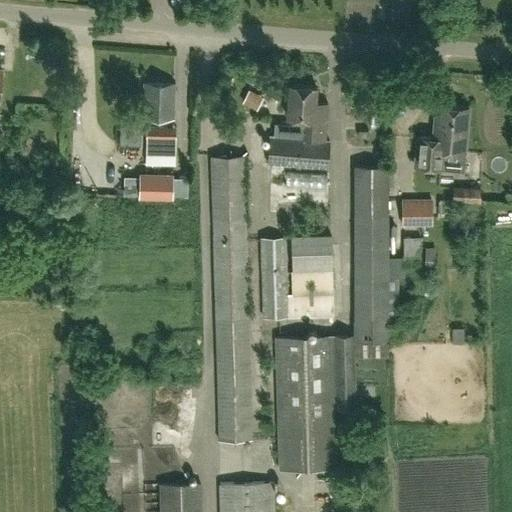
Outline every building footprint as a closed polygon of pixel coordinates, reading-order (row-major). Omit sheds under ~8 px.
[(173,118),(174,83),(144,83),(143,117),(173,118)] [(327,169),(330,141),(324,140),(328,104),(315,103),(316,86),(290,84),(287,118),(303,119),(303,125),(275,123),(274,136),(270,136),(268,164),(327,169)] [(464,152),(468,107),(436,104),(433,138),(417,136),(415,166),(442,169),(444,150),(464,152)] [(175,128),(167,128),(145,127),(145,139),(146,139),(146,154),(175,155),(175,140),(175,128)] [(219,441),(252,440),(244,155),(211,156),(219,441)] [(388,356),(388,166),(355,166),(355,335),(276,337),(279,470),(336,469),(334,408),(356,408),(354,356),(388,356)] [(295,207),(333,208),(334,174),(296,173),(295,207)] [(145,195),(188,196),(188,175),(171,175),(171,177),(146,176),(145,195)] [(432,200),(403,200),(403,224),(432,224),(432,200)] [(158,244),(178,245),(179,216),(158,215),(158,244)] [(262,318),(288,317),(333,317),(332,270),(331,235),(289,236),(292,270),(287,270),(286,238),(259,238),(262,318)] [(404,237),(403,265),(420,265),(420,237),(404,237)] [(195,254),(160,254),(160,284),(195,284),(195,254)] [(136,257),(135,267),(152,268),(152,257),(136,257)] [(124,285),(154,285),(154,272),(124,272),(124,285)] [(191,433),(192,404),(159,404),(159,433),(191,433)] [(159,511),(201,511),(201,482),(158,483),(159,511)] [(218,511),(274,511),(274,482),(218,483),(218,511)]
